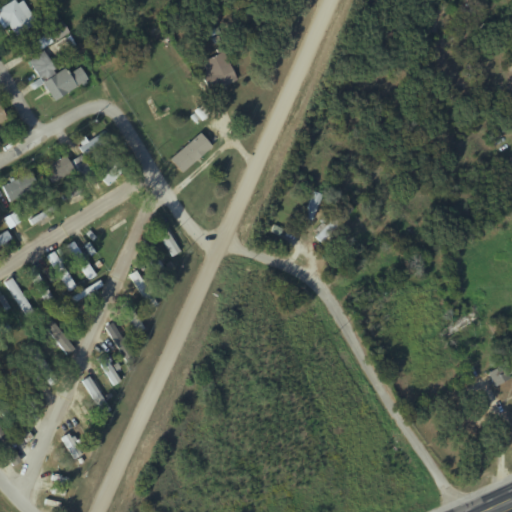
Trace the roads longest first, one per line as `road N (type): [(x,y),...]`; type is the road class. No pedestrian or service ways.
road 1 (residential): [(99,511),(330,0)]
road 2 (residential): [(463,511),(316,279),(199,234),(105,105)]
road 3 (residential): [(20,498),(163,187)]
road 4 (residential): [(0,269),(154,171)]
road 5 (residential): [(0,165),(105,105)]
